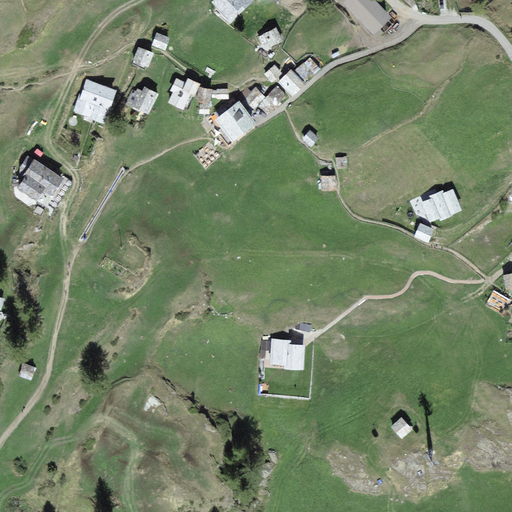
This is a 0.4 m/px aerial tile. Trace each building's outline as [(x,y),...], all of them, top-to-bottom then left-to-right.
[(210,0),(229,20),(250,0),(210,0)] [(381,15),(368,0),(344,0),(340,3),(364,30),(381,15)] [(268,25),(252,36),(256,45),(260,42),(263,47),(276,38),(268,25)] [(169,37),(155,32),(150,45),(164,50),(169,37)] [(153,54),(136,47),(129,63),(146,70),(153,54)] [(299,66),(308,77),(321,68),(313,56),(299,66)] [(277,63),(266,73),(273,80),(284,71),(277,63)] [(309,82),(293,67),(280,82),(295,96),(309,82)] [(161,101),(176,109),(185,94),(187,95),(192,82),(182,76),(178,80),(171,77),(165,89),(167,90),(161,101)] [(95,125),(108,89),(78,78),(65,114),(95,125)] [(153,92),(136,83),(125,103),(143,112),(153,92)] [(261,94),(251,85),(236,103),(246,112),(261,94)] [(204,102),(205,88),(191,86),(190,100),(195,101),(204,102)] [(222,99),(222,88),(209,88),(209,98),(222,99)] [(205,119),(222,140),(247,121),(230,99),(205,119)] [(204,102),(195,101),(195,102),(193,102),(192,112),(202,113),(204,102)] [(321,141),(326,134),(317,128),(312,135),(321,141)] [(347,156),(338,156),(338,167),(347,167),(346,163),(347,156)] [(65,179),(25,158),(7,191),(47,213),(65,179)] [(329,175),(315,175),(315,190),(329,190),(329,175)] [(429,221),(439,216),(440,219),(453,213),(452,211),(461,207),(453,187),(443,192),(442,189),(429,194),(431,197),(421,201),(429,221)] [(425,227),(413,223),(408,233),(421,238),(425,227)] [(0,304),(0,325),(10,318),(0,304)] [(301,341),(268,337),(265,363),(297,367),(301,341)] [(401,416),(390,426),(402,438),(412,428),(401,416)]
